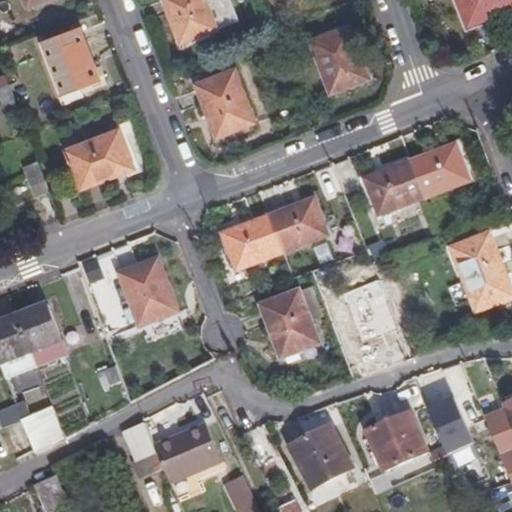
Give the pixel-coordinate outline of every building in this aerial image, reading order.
[(227,0),(163,0),(178,40),(234,18),(227,0)] [(511,0),(458,0),(467,23),(511,5),(511,0)] [(348,26),(310,40),(329,91),(367,77),(348,26)] [(78,27),(40,40),(60,92),(96,78),(78,27)] [(233,70),(196,84),(214,133),(252,120),(233,70)] [(9,74),(0,76),(0,106),(16,102),(9,74)] [(117,130),(66,148),(80,185),(131,167),(117,130)] [(408,162),(421,197),(465,180),(452,144),(408,162)] [(40,162),(26,166),(34,196),(49,192),(40,162)] [(421,197),(408,162),(362,179),(376,214),(421,197)] [(267,217),(280,252),(325,235),(312,200),(267,217)] [(280,252),(267,217),(223,234),(236,270),(280,252)] [(487,236),(449,249),(473,311),(511,297),(487,236)] [(156,260),(119,274),(138,324),(175,310),(156,260)] [(296,291),(259,306),(279,356),(316,341),(296,291)] [(96,316),(87,294),(74,298),(84,321),(96,316)] [(15,317),(29,352),(60,341),(46,305),(15,317)] [(0,322),(0,363),(29,352),(15,317),(0,322)] [(106,391),(125,383),(118,366),(99,374),(106,391)] [(0,421),(3,429),(33,415),(27,401),(0,412),(0,421)] [(511,401),(501,406),(503,413),(508,423),(511,434),(511,401)] [(23,420),(37,453),(69,440),(55,407),(23,420)] [(508,423),(503,413),(491,418),(496,429),(504,425),(508,423)] [(410,415),(366,434),(382,472),(426,454),(410,415)] [(491,418),(483,421),(511,487),(511,444),(504,425),(496,429),(491,418)] [(166,485),(218,463),(201,424),(150,447),(166,485)] [(326,426),(287,446),(308,487),(348,467),(326,426)] [(257,429),(243,433),(256,461),(269,454),(257,429)] [(458,448),(444,452),(448,462),(452,471),(466,466),(458,448)] [(232,511),(238,511),(252,505),(236,475),(218,484),(232,511)] [(60,511),(69,509),(56,481),(36,490),(45,511),(60,511)] [(277,507),(279,511),(298,511),(292,499),(277,507)]
